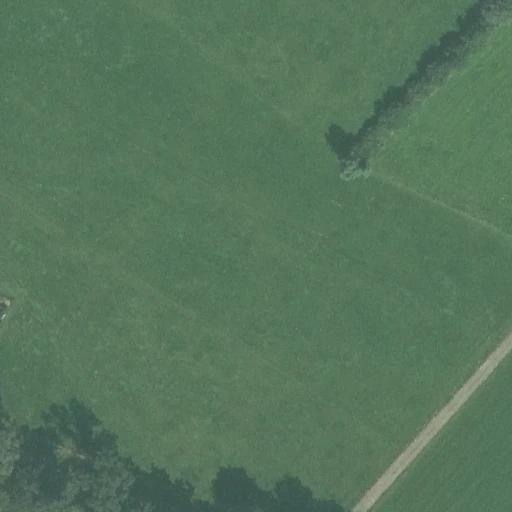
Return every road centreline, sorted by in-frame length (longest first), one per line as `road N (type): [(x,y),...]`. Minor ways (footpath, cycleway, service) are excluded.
road 1 (unknown): [(361,511),(511,344)]
road 2 (unclassified): [(172,511),(0,448)]
